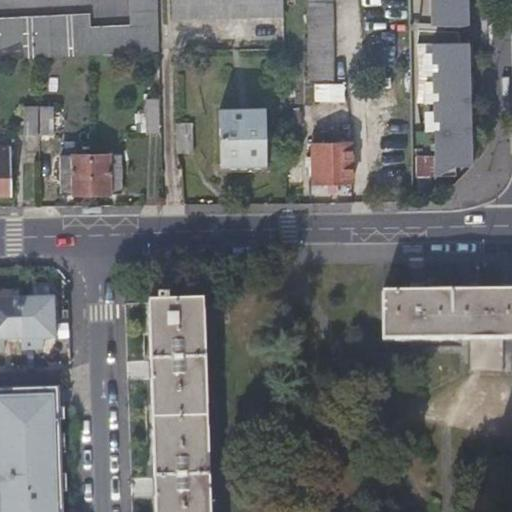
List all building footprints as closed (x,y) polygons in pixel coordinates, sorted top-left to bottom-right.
[(156,0),(128,0),(129,24),(88,26),(88,12),(0,17),(0,58),(157,52),(156,0)] [(183,0),(184,15),(281,13),(280,0),(183,0)] [(331,79),(329,0),(304,0),(306,80),(328,80),(328,95),(349,94),(349,78),(331,79)] [(432,0),(433,23),(461,26),(473,22),(472,0),(432,0)] [(475,165),(473,41),(434,42),(437,175),(456,165),(475,165)] [(145,132),(159,131),(158,97),(144,97),(145,132)] [(36,104),(23,104),(24,132),(37,132),(36,104)] [(53,104),(38,105),(38,133),(53,133),(53,104)] [(263,106),(219,107),(221,163),(265,163),(263,106)] [(177,123),(177,150),(192,150),(191,122),(177,123)] [(318,133),(311,133),(312,181),(351,181),(350,139),(336,139),(336,127),(328,128),(328,139),(318,139),(318,133)] [(9,144),(0,144),(0,192),(10,192),(9,144)] [(120,152),(90,153),(90,192),(121,191),(120,152)] [(90,192),(90,153),(60,154),(61,192),(90,192)] [(382,339),(511,337),(511,290),(381,291),(382,339)] [(53,336),(51,294),(17,295),(18,337),(19,347),(34,347),(34,337),(40,337),(53,336)] [(18,337),(17,295),(0,295),(0,347),(1,348),(1,338),(18,337)] [(208,511),(201,298),(147,300),(154,511),(208,511)] [(54,417),(53,386),(0,387),(0,511),(58,511),(55,417),(54,417)]
